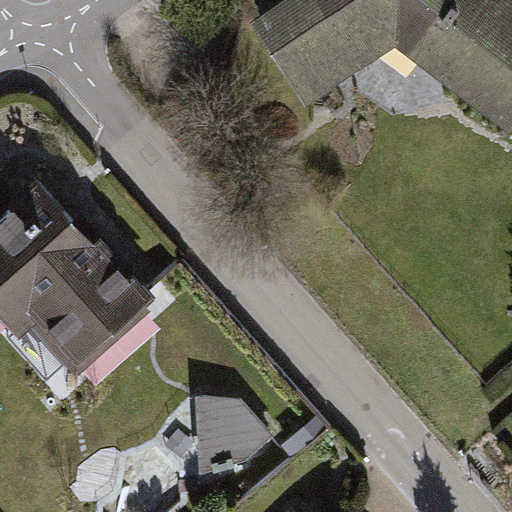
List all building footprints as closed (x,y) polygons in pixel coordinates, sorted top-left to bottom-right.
[(511,0),(288,0),(260,18),(304,87),(397,30),(466,82),(463,87),(509,122),(511,117),(511,0)] [(99,247),(39,180),(0,214),(0,293),(5,290),(10,296),(10,316),(17,324),(28,314),(37,305),(79,351),(139,297),(145,292),(103,244),(99,247)] [(5,290),(0,293),(0,304),(10,316),(10,296),(5,290)] [(149,307),(139,297),(79,351),(37,305),(28,314),(77,371),(149,307)] [(236,450),(234,398),(203,395),(211,459),(236,450)] [(234,398),(236,450),(211,459),(213,468),(236,460),(236,456),(247,452),(269,432),(240,398),(234,398)]
